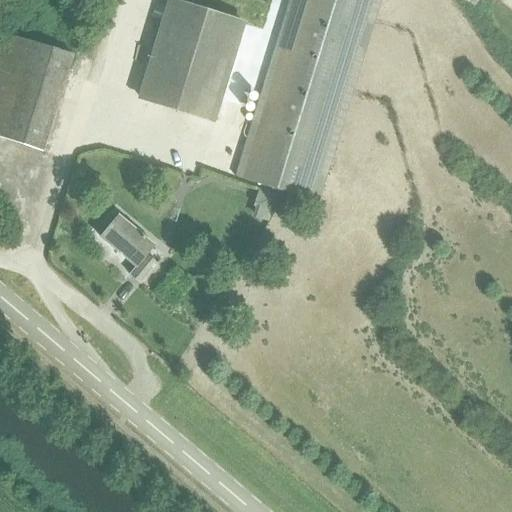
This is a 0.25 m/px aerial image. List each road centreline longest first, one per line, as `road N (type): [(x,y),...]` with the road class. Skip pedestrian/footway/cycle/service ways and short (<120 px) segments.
road 1 (unclassified): [(29,265),(116,0)]
road 2 (unclassified): [(135,408),(150,391),(136,362),(29,265)]
road 3 (tertiary): [(253,511),(135,408)]
road 4 (unclassified): [(95,374),(29,265)]
road 5 (tertiary): [(95,374),(0,293)]
